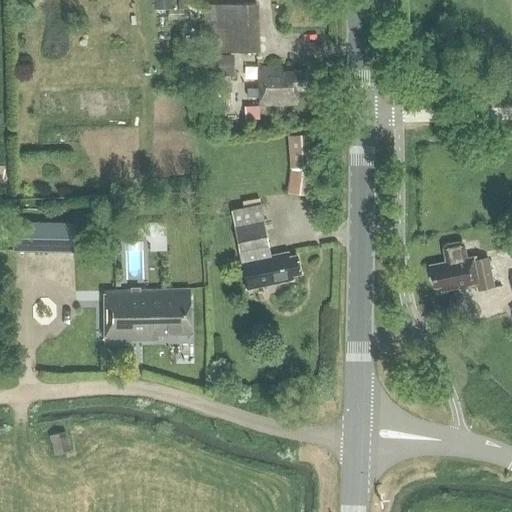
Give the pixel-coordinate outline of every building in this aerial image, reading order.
[(171,10),(171,0),(154,0),(155,10),(171,10)] [(261,48),(258,2),(204,6),(207,51),(261,48)] [(210,77),(234,76),(233,55),(210,55),(210,77)] [(307,69),(257,71),(258,107),(308,105),(307,69)] [(313,133),(287,136),(290,169),(287,193),(312,196),(315,167),(313,133)] [(287,253),(270,256),(259,199),(242,202),(243,208),(230,210),(246,290),(292,280),(292,276),(300,274),(296,256),(288,258),(287,253)] [(74,252),(75,227),(13,226),(13,251),(74,252)] [(466,264),(465,260),(462,245),(459,243),(445,246),(443,249),(446,264),(429,267),(433,287),(441,285),(442,290),(462,286),(462,288),(476,285),(477,292),(493,289),(487,259),(471,262),(472,262),(466,264)] [(188,290),(166,290),(110,291),(110,339),(156,339),(156,334),(189,334),(188,290)] [(49,436),(54,455),(69,451),(64,432),(49,436)]
